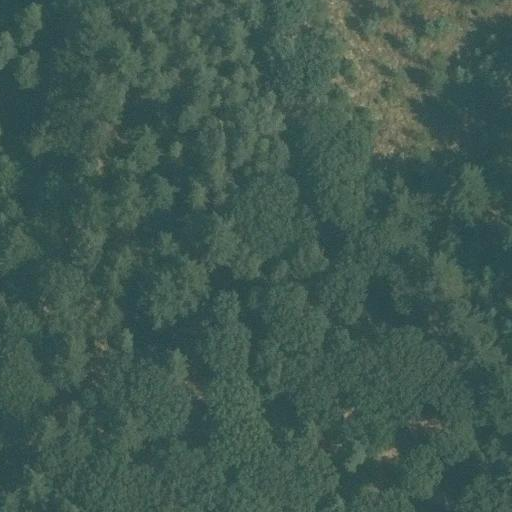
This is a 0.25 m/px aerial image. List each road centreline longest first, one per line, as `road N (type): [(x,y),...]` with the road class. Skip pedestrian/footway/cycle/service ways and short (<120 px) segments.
road 1 (track): [(271,0),(400,250),(511,498)]
road 2 (track): [(0,365),(55,113),(69,0)]
road 3 (track): [(511,159),(400,250)]
